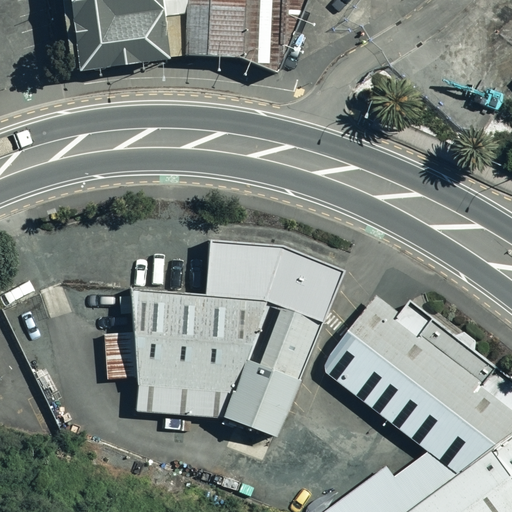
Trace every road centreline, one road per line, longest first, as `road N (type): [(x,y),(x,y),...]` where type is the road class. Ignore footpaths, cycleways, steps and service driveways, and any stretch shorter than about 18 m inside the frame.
road 1 (trunk): [(0,169),(65,148),(178,137),(298,159),(378,189)]
road 2 (trunk): [(511,297),(378,189)]
road 3 (trunk): [(378,189),(486,215),(511,231)]
